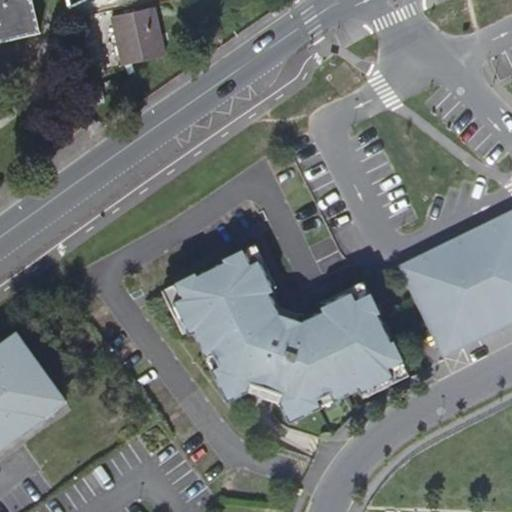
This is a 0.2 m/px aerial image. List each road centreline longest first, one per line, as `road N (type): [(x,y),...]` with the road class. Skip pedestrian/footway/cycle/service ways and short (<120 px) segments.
road 1 (secondary): [(0,242),(345,0)]
road 2 (residential): [(437,62),(328,124),(391,258),(511,197)]
road 3 (residential): [(511,366),(392,427),(354,461),(325,511)]
